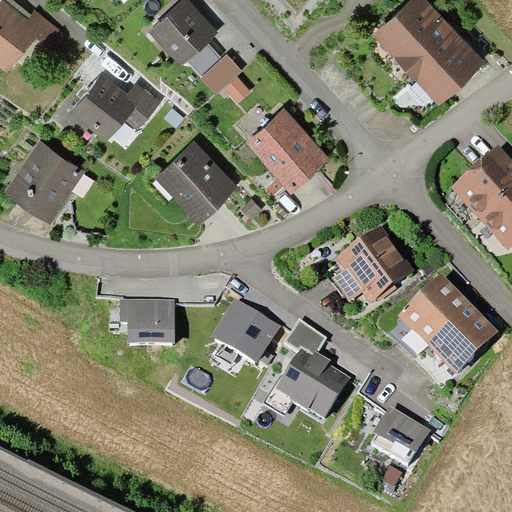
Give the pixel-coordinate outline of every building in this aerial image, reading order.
[(2,0),(0,3),(0,66),(8,73),(36,37),(54,51),(67,35),(35,10),(31,14),(27,19),(3,0),(2,0)] [(3,0),(27,19),(31,14),(13,0),(3,0)] [(182,0),(149,31),(181,67),(187,62),(208,42),(219,32),(188,0),(182,0)] [(395,56),(440,13),(427,0),(409,0),(374,34),(395,56)] [(418,82),(463,38),(440,13),(395,56),(418,82)] [(463,38),(418,82),(439,105),(486,62),(463,38)] [(222,58),(208,42),(187,62),(201,77),(222,58)] [(241,71),(227,54),(222,58),(201,77),(200,78),(216,95),(241,71)] [(125,122),(136,131),(161,102),(137,82),(128,93),(103,72),(89,89),(82,98),(70,113),(107,141),(125,122)] [(238,77),(225,88),(238,103),(251,92),(238,77)] [(82,98),(89,89),(84,85),(77,94),(82,98)] [(330,161),(284,109),(245,143),(291,195),(330,161)] [(3,192),(50,225),(85,171),(40,140),(3,192)] [(155,179),(199,226),(239,188),(195,141),(155,179)] [(482,221),(511,191),(511,159),(499,145),(451,187),(482,221)] [(511,191),(482,221),(508,250),(511,246),(511,191)] [(263,210),(252,199),(242,209),(252,220),(263,210)] [(362,292),(370,303),(376,298),(395,285),(415,270),(381,225),(337,258),(346,269),(332,278),(350,301),(362,292)] [(428,344),(471,302),(441,272),(399,315),(428,344)] [(397,288),(395,285),(376,298),(379,302),(397,288)] [(175,300),(120,299),(120,322),(127,322),(128,342),(175,342),(175,300)] [(281,325),(236,299),(211,336),(257,362),(281,325)] [(471,302),(428,344),(457,373),(499,330),(471,302)] [(319,353),(327,338),(300,318),(285,340),(300,351),(301,348),(312,355),(315,350),(319,353)] [(325,418),(351,378),(328,364),(330,360),(319,353),(315,350),(312,355),(301,348),(300,351),(276,388),(274,386),(265,402),(285,415),(294,400),(302,406),(309,410),(309,408),(325,418)] [(309,410),(302,406),(300,410),(322,423),(325,418),(309,408),(309,410)] [(417,452),(431,430),(390,406),(374,432),(377,433),(372,441),(408,462),(415,451),(417,452)] [(403,472),(391,465),(383,480),(395,486),(403,472)]
